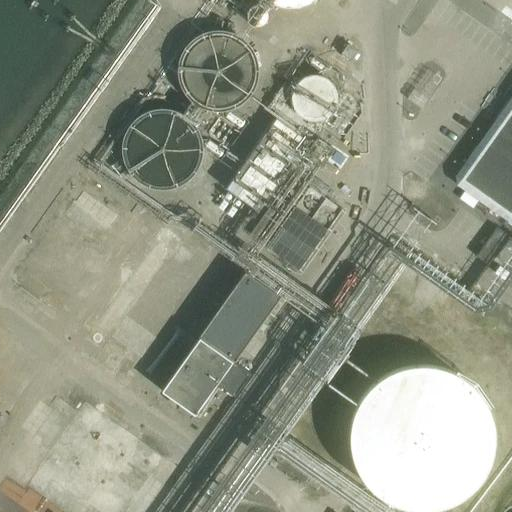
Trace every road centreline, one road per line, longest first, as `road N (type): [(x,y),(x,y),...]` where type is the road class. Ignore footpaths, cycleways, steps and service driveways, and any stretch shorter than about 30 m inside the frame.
road 1 (unknown): [(390,138),(423,118),(457,64),(455,51),(429,43),(389,67)]
road 2 (unknown): [(511,287),(390,195)]
